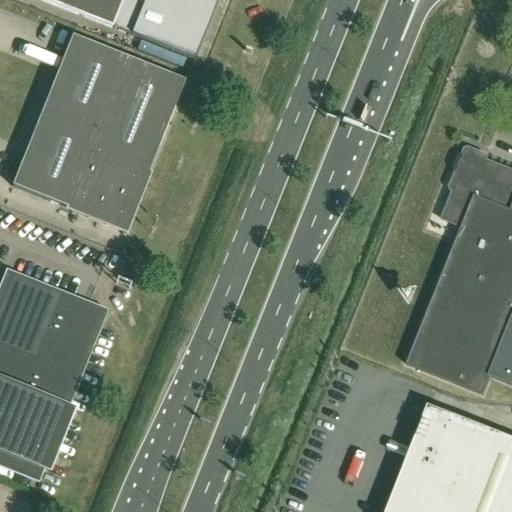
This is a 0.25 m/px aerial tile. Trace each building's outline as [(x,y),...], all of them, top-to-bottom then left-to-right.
[(39,0),(194,62),(218,0),(39,0)] [(125,233),(185,83),(72,37),(57,75),(12,188),(125,233)] [(453,194),(452,193),(441,221),(462,229),(407,366),(483,397),(490,378),(511,386),(511,171),(486,162),(468,155),(466,161),(465,160),(460,172),(467,175),(465,180),(459,178),(453,194)] [(0,465),(37,480),(104,314),(9,276),(0,297),(0,465)] [(511,511),(511,440),(429,408),(388,511),(511,511)]
